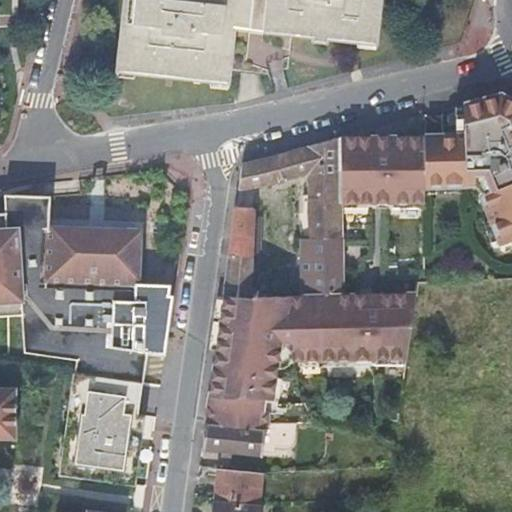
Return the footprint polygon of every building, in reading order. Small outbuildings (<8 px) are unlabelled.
[(122,0),(115,71),(230,85),(231,71),(272,75),(287,69),(292,37),(311,38),(311,42),(327,44),(328,40),(376,45),(381,0),(122,0)] [(462,136),(422,137),(424,186),(473,186),(481,195),(502,245),(511,240),(511,100),(499,96),(461,106),(462,136)] [(242,162),(239,190),(307,174),(308,196),(303,196),(303,213),(307,213),(309,228),(299,229),(300,250),(296,250),(296,256),(300,256),(301,282),(302,296),(340,293),(340,208),(339,137),(242,162)] [(410,202),(423,202),(424,186),(422,137),(391,137),(371,137),(339,137),(340,208),(361,208),(361,203),(392,203),(392,208),(410,207),(410,202)] [(11,194),(11,195),(44,196),(44,185),(11,194)] [(0,316),(22,315),(24,353),(76,360),(74,373),(141,383),(143,383),(145,354),(159,355),(165,355),(173,296),(169,295),(171,285),(135,284),(135,278),(137,278),(139,232),(54,229),(54,232),(49,232),(50,196),(44,196),(11,195),(5,195),(5,213),(0,213),(0,316)] [(236,207),(224,297),(251,297),(251,296),(252,280),(254,225),(257,226),(258,211),(255,211),(255,209),(236,207)] [(307,213),(303,213),(299,213),(299,229),(309,228),(307,213)] [(399,365),(406,365),(411,326),(415,294),(341,296),(340,296),(320,296),(321,359),(350,359),(350,364),(374,363),(374,358),(386,358),(386,365),(399,365)] [(207,424),(265,430),(266,423),(270,423),(277,367),(282,366),(287,363),(290,360),(300,359),(301,366),(321,366),(321,359),(320,296),(302,296),(251,296),(251,297),(224,297),(224,298),(223,306),(222,312),(221,320),(213,377),(211,394),(207,424)] [(73,373),(65,435),(71,436),(69,446),(63,445),(59,475),(135,485),(142,437),(139,437),(141,426),(136,425),(141,383),(74,373),(73,373)] [(0,438),(15,438),(16,395),(1,395),(1,388),(0,387),(0,438)] [(207,424),(203,449),(263,454),(265,430),(207,424)] [(238,501),(259,503),(262,473),(221,469),(218,498),(238,501)] [(260,511),(261,508),(259,508),(238,505),(217,503),(215,511),(260,511)]
